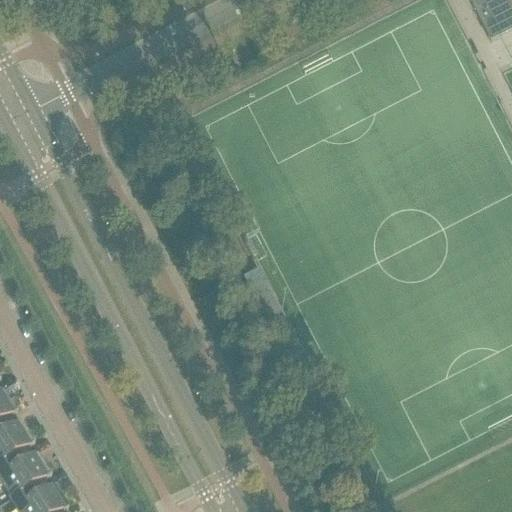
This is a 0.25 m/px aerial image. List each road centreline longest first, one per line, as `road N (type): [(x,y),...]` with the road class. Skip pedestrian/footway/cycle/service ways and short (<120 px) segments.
road 1 (tertiary): [(240,511),(29,112)]
road 2 (tertiary): [(4,126),(209,511)]
road 3 (unclassified): [(29,112),(244,0)]
road 4 (residential): [(103,511),(0,318)]
